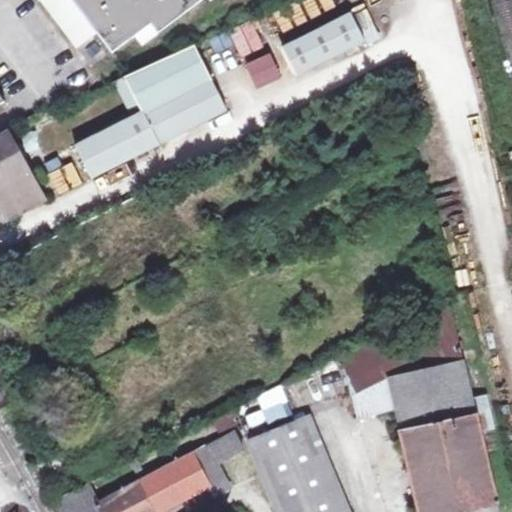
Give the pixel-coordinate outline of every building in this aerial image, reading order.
[(141,45),(195,4),(192,0),(42,0),(77,47),(97,32),(112,53),(135,36),(141,45)] [(377,35),(365,11),(363,5),(282,47),(297,76),(377,35)] [(228,32),(240,58),(267,46),(255,20),(228,32)] [(140,113),(128,118),(75,145),(91,177),(226,111),(193,45),(122,78),(123,79),(140,113)] [(255,90),(281,79),(269,52),(244,64),(255,90)] [(140,113),(123,79),(112,84),(128,118),(140,113)] [(44,200),(8,133),(0,136),(0,207),(7,221),(44,200)] [(59,169),(59,171),(70,191),(81,184),(70,164),(59,169)] [(70,191),(59,171),(48,177),(59,196),(70,191)] [(81,295),(72,274),(85,268),(154,233),(136,196),(66,230),(27,250),(55,309),(81,295)] [(279,230),(274,221),(269,224),(268,222),(258,227),(264,237),(279,230)] [(141,276),(133,261),(104,276),(113,291),(141,276)] [(378,338),(395,412),(402,443),(418,511),(501,511),(485,442),(496,440),(488,411),(478,413),(450,303),(390,332),(378,338)] [(197,331),(206,352),(238,339),(228,317),(197,331)] [(188,360),(206,352),(197,331),(178,339),(188,360)] [(358,420),(395,412),(378,338),(343,356),(358,420)] [(116,415),(154,393),(189,372),(176,348),(140,369),(131,353),(93,374),(116,415)] [(0,409),(12,404),(2,386),(0,387),(0,409)] [(239,422),(234,410),(213,421),(218,433),(239,422)] [(348,511),(309,416),(250,442),(278,511),(348,511)] [(163,511),(195,496),(199,505),(231,489),(218,463),(244,449),(235,431),(185,457),(147,476),(138,459),(129,463),(139,481),(97,503),(87,484),(48,503),(55,511),(163,511)]
